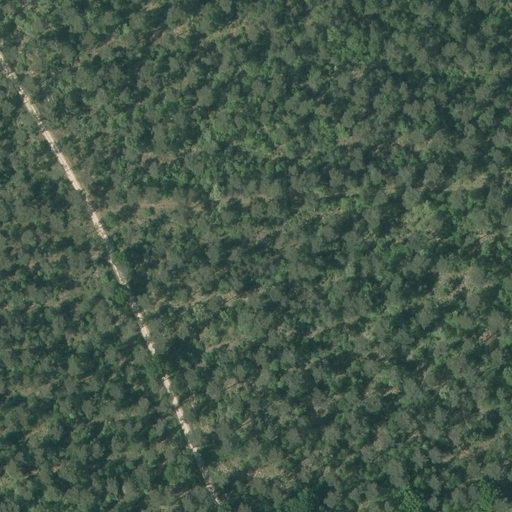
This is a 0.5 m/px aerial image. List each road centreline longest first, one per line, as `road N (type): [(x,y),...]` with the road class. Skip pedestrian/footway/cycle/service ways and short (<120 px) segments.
road 1 (track): [(89,210),(511,184)]
road 2 (track): [(106,253),(217,511)]
road 3 (track): [(0,62),(89,210)]
